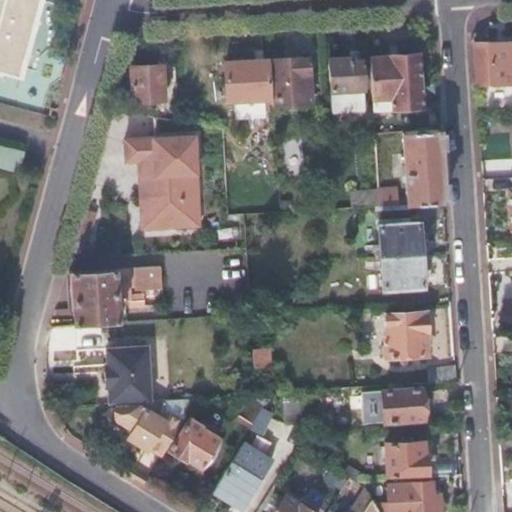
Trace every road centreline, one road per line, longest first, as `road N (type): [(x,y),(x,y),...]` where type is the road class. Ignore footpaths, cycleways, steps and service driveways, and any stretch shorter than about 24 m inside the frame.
road 1 (residential): [(483,511),(452,0)]
road 2 (residential): [(106,13),(26,322),(20,399)]
road 3 (residential): [(106,13),(382,0)]
road 4 (residential): [(152,511),(57,450),(28,421),(20,399)]
